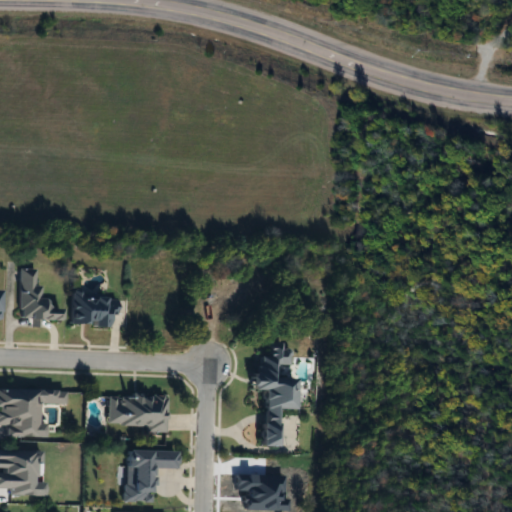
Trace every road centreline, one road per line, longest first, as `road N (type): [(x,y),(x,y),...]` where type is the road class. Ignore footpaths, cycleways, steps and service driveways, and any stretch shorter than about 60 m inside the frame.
road 1 (tertiary): [(69,0),(216,13),(450,93),(511,99)]
road 2 (residential): [(214,367),(0,358)]
road 3 (residential): [(212,511),(214,367)]
